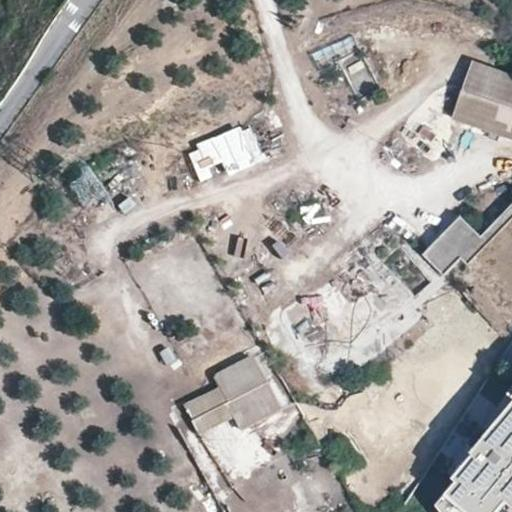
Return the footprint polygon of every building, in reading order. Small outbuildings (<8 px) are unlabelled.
[(362,61),(345,69),(354,91),(372,83),(362,61)] [(511,75),(473,62),(464,91),(511,106),(511,75)] [(511,106),(464,91),(454,120),(511,139),(511,106)] [(199,184),(263,168),(253,130),(189,146),(199,184)] [(426,157),(432,145),(413,136),(407,148),(426,157)] [(511,203),(481,231),(485,235),(462,259),(469,266),(511,221),(511,203)] [(481,231),(462,216),(424,255),(445,276),(462,259),(485,235),(481,231)] [(256,360),(249,359),(214,378),(220,390),(184,409),(199,437),(234,419),(227,406),(268,385),(256,360)] [(282,408),(268,385),(227,406),(234,419),(239,430),(244,432),(281,413),(282,408)] [(499,432),(511,417),(511,391),(490,425),(499,432)] [(511,511),(511,417),(499,432),(493,439),(488,434),(475,449),(479,452),(458,475),(462,478),(439,503),(445,511),(511,511)] [(458,475),(479,452),(475,449),(469,444),(452,470),(458,475)]
